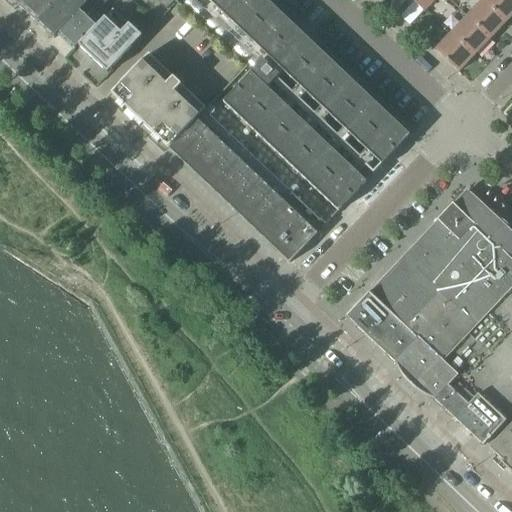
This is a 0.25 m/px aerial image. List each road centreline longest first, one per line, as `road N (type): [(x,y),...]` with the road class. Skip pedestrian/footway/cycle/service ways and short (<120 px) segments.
road 1 (secondary): [(282,319),(0,60)]
road 2 (secondary): [(486,511),(282,319)]
road 3 (residential): [(282,319),(461,126)]
road 4 (residential): [(461,126),(326,0)]
